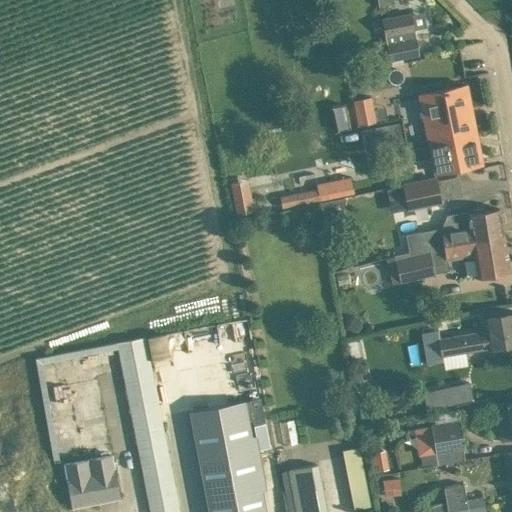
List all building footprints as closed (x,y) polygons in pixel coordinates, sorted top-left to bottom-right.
[(419,54),(414,29),(426,26),(423,9),(411,12),(382,18),(390,60),(419,54)] [(419,93),(429,143),(477,134),(473,116),(469,117),(463,87),(467,86),(466,84),(419,93)] [(358,124),(376,121),(371,95),(353,99),(358,124)] [(350,127),(345,103),(332,106),(337,130),(350,127)] [(398,122),(364,126),(367,146),(400,142),(398,122)] [(482,162),(477,134),(429,143),(430,145),(409,148),(412,160),(432,156),(435,172),(482,162)] [(443,202),(442,199),(437,176),(402,183),(402,184),(407,208),(407,209),(443,202)] [(320,202),(320,201),(334,198),(330,180),(316,183),(317,188),(320,202)] [(249,187),(232,190),(236,214),(254,210),(249,187)] [(282,210),(319,202),(317,188),(279,196),(282,210)] [(334,198),(320,201),(324,220),(342,217),(346,196),(337,198),(334,198)] [(405,234),(409,251),(445,243),(503,233),(501,221),(505,220),(503,212),(500,212),(499,207),(485,210),(483,207),(474,208),(474,212),(451,215),(452,225),(405,234)] [(394,255),(400,283),(436,274),(430,251),(445,248),(447,260),(475,255),(478,277),(510,271),(503,233),(445,243),(409,251),(394,255)] [(511,343),(511,311),(482,316),(485,330),(437,337),(440,354),(487,346),(488,347),(511,343)] [(117,341),(117,342),(150,511),(179,511),(145,336),(117,341)] [(469,381),(446,386),(450,403),(473,398),(469,381)] [(266,511),(265,505),(245,399),(190,410),(209,511),(266,511)] [(511,402),(508,403),(509,411),(496,413),(498,427),(511,424),(511,427),(511,402)] [(460,419),(431,424),(435,446),(419,449),(422,466),(464,459),(462,448),(465,448),(460,419)] [(345,447),(352,506),(369,504),(362,445),(345,447)] [(389,469),(385,449),(368,452),(372,472),(389,469)] [(120,496),(112,454),(64,463),(72,505),(120,496)] [(280,470),(290,511),(331,511),(319,460),(280,470)] [(382,477),(383,494),(400,493),(399,476),(382,477)] [(444,486),(448,511),(467,507),(463,482),(444,486)]
